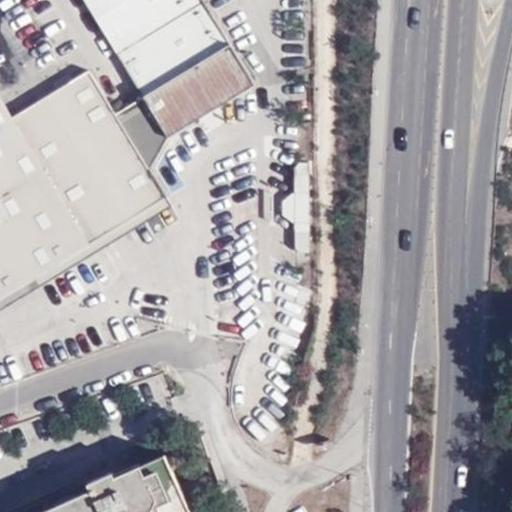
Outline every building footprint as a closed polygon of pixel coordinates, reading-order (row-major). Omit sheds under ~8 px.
[(205,0),(92,0),(148,90),(115,109),(90,70),(14,113),(0,91),(0,294),(171,194),(149,164),(170,132),(255,82),(205,0)] [(279,167),(219,165),(215,311),(276,313),(277,254),(298,255),(297,268),(315,269),(317,215),(298,214),(297,241),(277,240),(279,167)] [(209,453),(202,434),(185,440),(192,459),(209,453)] [(167,511),(188,503),(165,451),(137,464),(138,466),(115,477),(112,470),(87,481),(93,494),(52,511),(167,511)] [(189,511),(192,511),(188,503),(167,511),(189,511)]
